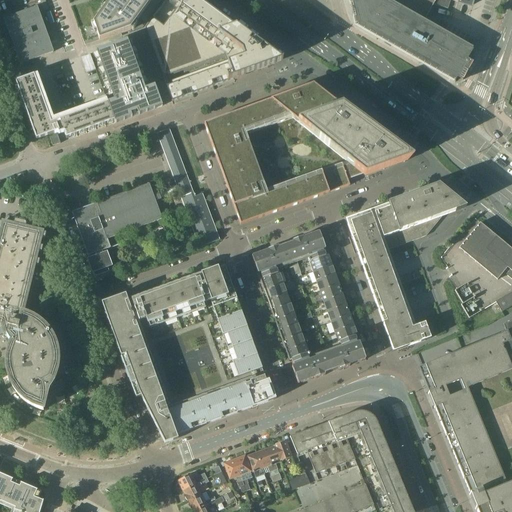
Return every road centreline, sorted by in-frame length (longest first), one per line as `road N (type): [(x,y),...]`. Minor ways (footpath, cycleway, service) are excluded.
road 1 (residential): [(152,465),(88,294)]
road 2 (residential): [(379,388),(380,356),(326,216)]
road 3 (secondary): [(326,51),(469,159)]
road 4 (residential): [(231,247),(294,413)]
road 5 (unclassified): [(311,68),(439,167)]
road 6 (unclassified): [(37,164),(183,112)]
road 7 (tertiary): [(152,465),(294,413)]
road 8 (unclassified): [(231,247),(88,294)]
road 9 (residential): [(183,112),(231,247)]
road 10 (unclassified): [(88,294),(37,164)]
road 11 (unclassified): [(183,112),(311,68)]
road 12 (tertiary): [(450,511),(405,399),(392,393)]
road 13 (tertiary): [(392,393),(436,511)]
road 14 (unclassified): [(326,216),(439,167)]
